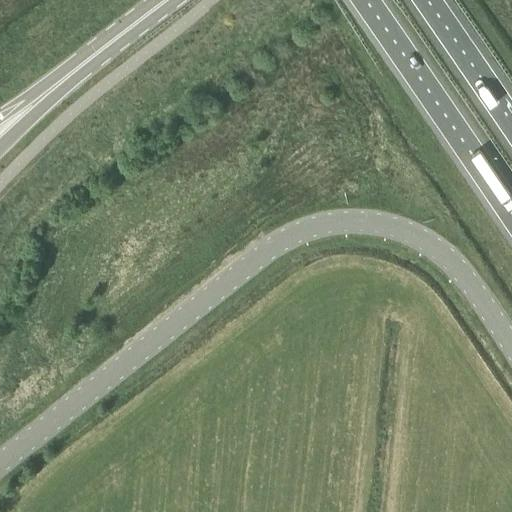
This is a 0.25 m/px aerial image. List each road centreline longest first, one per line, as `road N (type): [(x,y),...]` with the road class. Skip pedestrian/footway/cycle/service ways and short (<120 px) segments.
road 1 (tertiary): [(511,344),(446,256),(393,228),(339,221),(285,240),(0,466)]
road 2 (trunk): [(367,0),(511,214)]
road 3 (secondary): [(0,132),(173,0)]
road 4 (trunk): [(511,139),(417,0)]
